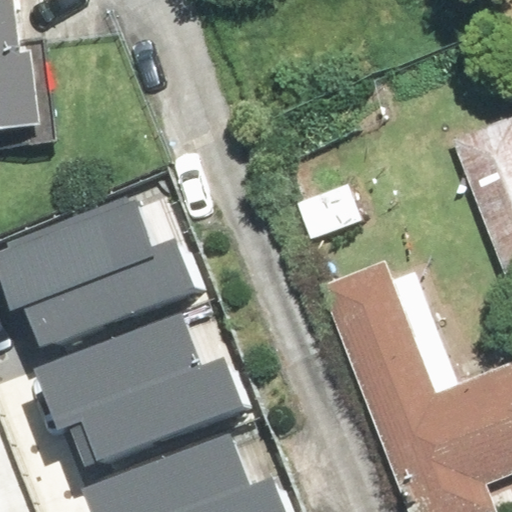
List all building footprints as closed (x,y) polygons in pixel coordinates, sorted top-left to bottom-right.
[(68,0),(0,0),(0,134),(81,127),(68,0)] [(511,112),(452,137),(511,284),(511,112)] [(298,204),(310,240),(373,218),(361,182),(298,204)] [(110,200),(0,245),(0,308),(4,318),(29,308),(55,368),(189,311),(154,229),(127,241),(110,200)] [(438,252),(347,288),(436,511),(492,511),(511,504),(511,377),(491,385),(438,252)] [(189,311),(55,368),(77,420),(102,410),(131,478),(235,434),(279,415),(240,324),(201,341),(189,311)] [(0,351),(0,408),(37,511),(68,511),(101,500),(41,336),(0,351)] [(131,478),(102,491),(110,511),(315,511),(290,454),(251,471),(235,434),(131,478)]
